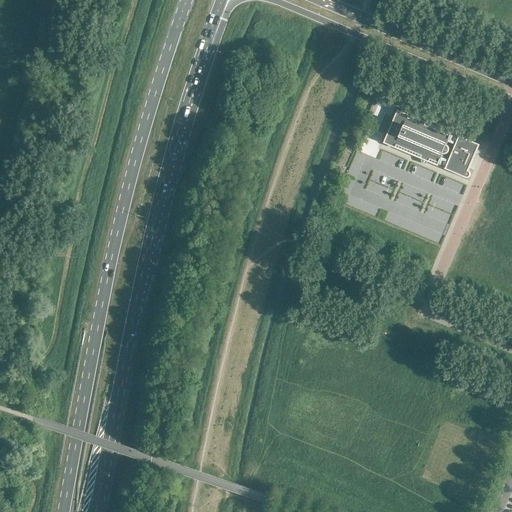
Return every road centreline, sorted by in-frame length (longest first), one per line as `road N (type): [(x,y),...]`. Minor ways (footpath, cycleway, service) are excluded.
road 1 (trunk): [(95,511),(165,172),(221,0)]
road 2 (trunk): [(185,0),(113,250),(63,511)]
road 3 (tertiary): [(268,0),(511,100)]
road 4 (unknown): [(49,0),(0,206)]
road 5 (tertiary): [(511,83),(319,0)]
